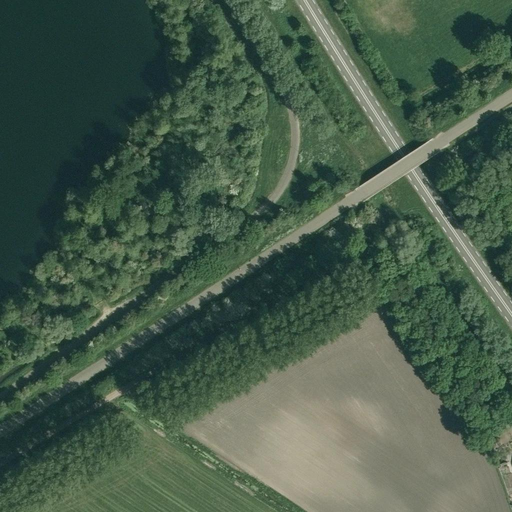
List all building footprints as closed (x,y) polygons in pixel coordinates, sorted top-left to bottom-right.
[(379,9),(397,5),(395,0),(381,0),(377,1),(379,9)] [(407,13),(380,21),(382,28),(409,19),(407,13)] [(394,40),(406,34),(403,28),(392,33),(394,40)] [(473,64),(481,61),(478,53),(470,56),(473,64)] [(451,69),(453,77),(464,73),(461,66),(451,69)]
